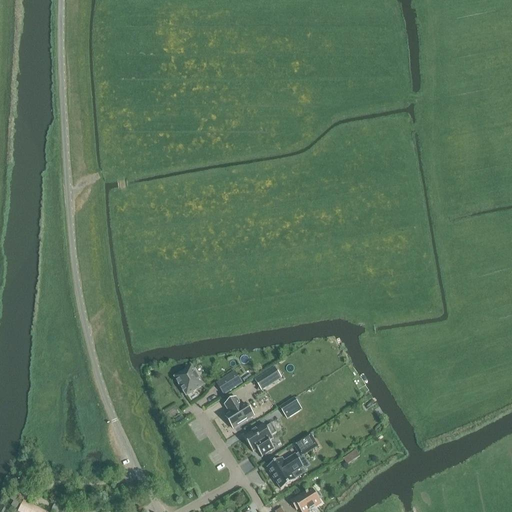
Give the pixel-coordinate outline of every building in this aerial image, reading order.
[(186,396),(203,386),(192,367),(174,378),(186,396)] [(281,378),(275,368),(255,381),(261,391),(281,378)] [(220,386),(224,394),(243,382),(238,374),(236,375),(234,371),(219,381),(221,385),(220,386)] [(226,417),(234,430),(254,417),(246,404),(242,407),(236,398),(225,406),(230,414),(226,417)] [(294,399),(280,408),(284,415),(299,406),(294,399)] [(254,452),(253,452),(257,450),(262,458),(263,457),(262,457),(273,450),(274,450),(269,442),(272,440),(273,440),(271,436),(276,433),(271,424),(266,428),(263,425),(243,438),(253,453),(254,452)] [(267,468),(281,490),(296,481),(292,475),(303,467),(295,455),(284,462),(282,459),(267,468)] [(17,501),(21,494),(14,490),(9,498),(13,501),(11,505),(15,508),(19,502),(17,501)] [(303,494),(291,502),(296,511),(299,509),(300,511),(307,511),(321,503),(321,504),(321,503),(313,490),(312,490),(308,493),(306,494),(306,495),(304,496),(303,494)] [(46,511),(24,501),(23,500),(17,511),(46,511)] [(50,511),(57,511),(61,505),(55,502),(50,511)]
